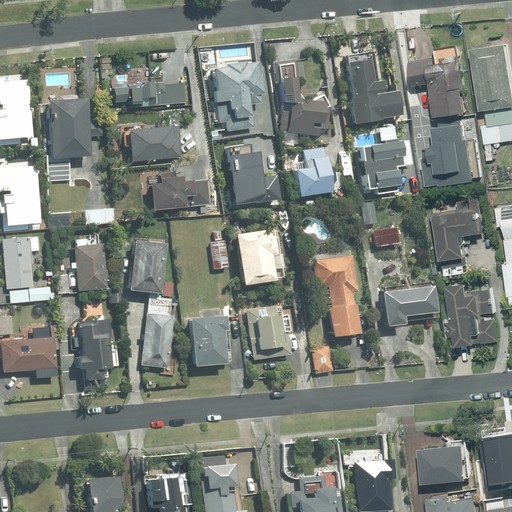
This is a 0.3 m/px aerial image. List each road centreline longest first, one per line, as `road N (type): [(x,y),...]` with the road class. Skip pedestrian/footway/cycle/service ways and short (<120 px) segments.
road 1 (residential): [(511,383),(0,431)]
road 2 (residential): [(378,0),(0,37)]
